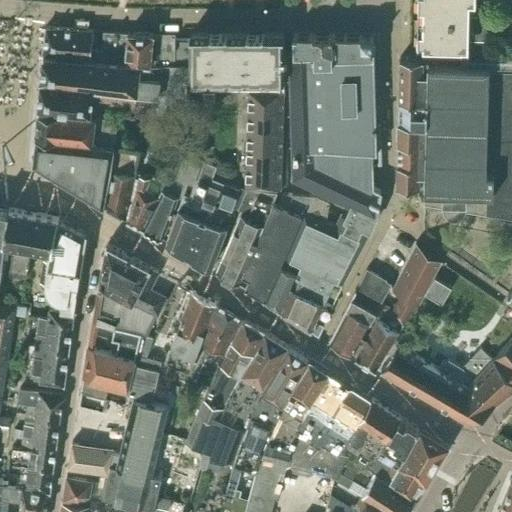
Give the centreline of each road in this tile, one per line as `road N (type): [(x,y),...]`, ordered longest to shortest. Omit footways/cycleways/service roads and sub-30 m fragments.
road 1 (residential): [(393,0),(392,14),(0,2)]
road 2 (residential): [(55,511),(72,391)]
